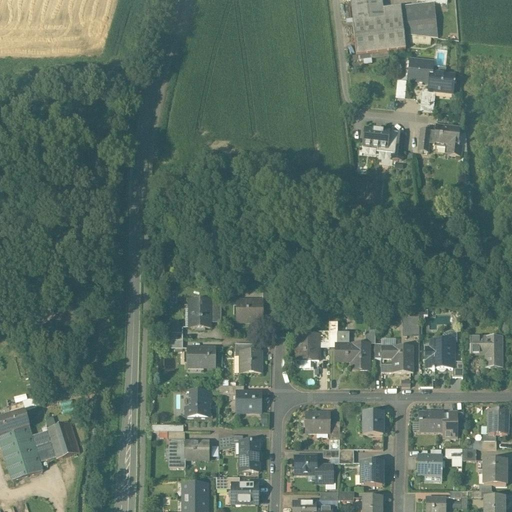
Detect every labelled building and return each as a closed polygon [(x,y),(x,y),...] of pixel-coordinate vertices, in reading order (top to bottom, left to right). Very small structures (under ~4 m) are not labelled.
[(381,0),(350,0),(353,24),(353,25),(384,21),(382,11),(381,0)] [(433,5),(400,9),(404,37),(438,41),(433,5)] [(384,21),(353,25),(353,24),(352,25),(356,57),(363,56),(405,51),(404,37),(400,9),(382,11),(384,21)] [(432,64),(410,62),(409,71),(414,72),(413,82),(426,84),(428,86),(429,86),(430,75),(431,75),(432,64)] [(431,75),(430,75),(429,86),(428,92),(428,93),(435,93),(452,95),(454,77),(431,75)] [(405,100),(406,82),(397,82),(396,100),(405,100)] [(435,93),(428,93),(428,92),(425,92),(423,93),(423,95),(422,95),(421,107),(433,108),(435,93)] [(421,107),(419,107),(418,115),(432,116),(433,116),(432,116),(433,108),(421,107)] [(459,131),(436,128),(435,133),(434,141),(434,146),(448,148),(448,149),(457,150),(457,148),(459,131)] [(385,133),(364,131),(362,149),(383,151),(385,133)] [(435,133),(420,132),(419,138),(429,139),(429,141),(434,141),(435,133)] [(404,135),(395,134),(392,162),(401,163),(404,135)] [(429,139),(419,138),(418,153),(427,154),(429,141),(429,139)] [(457,150),(448,149),(447,158),(459,159),(460,150),(458,150),(459,148),(457,148),(457,150)] [(277,291),(266,291),(266,303),(277,303),(277,291)] [(62,293),(53,299),(51,297),(45,302),(52,313),(69,302),(62,293)] [(210,302),(189,302),(189,330),(191,330),(210,330),(210,325),(221,325),(221,322),(214,322),(213,306),(221,306),(221,303),(210,303),(210,302)] [(262,302),(236,303),(236,324),(262,324),(262,302)] [(420,337),(419,317),(402,318),(403,338),(420,337)] [(508,325),(494,325),(494,333),(500,333),(500,337),(508,337),(508,325)] [(329,334),(318,333),(317,336),(317,345),(318,345),(329,345),(329,336),(329,334)] [(303,344),(295,344),(295,362),(318,362),(318,345),(317,345),(317,336),(303,336),(303,344)] [(337,336),(329,336),(329,345),(329,350),(335,350),(335,346),(337,346),(337,336)] [(486,341),(470,341),(470,357),(490,357),(490,370),(500,370),(500,340),(486,340),(486,341)] [(182,343),(170,343),(170,350),(182,351),(182,343)] [(453,343),(430,343),(430,351),(425,351),(425,371),(453,371),(453,343)] [(254,346),(235,346),(235,354),(242,354),(242,353),(254,353),(254,346)] [(369,346),(352,346),(352,347),(337,346),(335,346),(335,350),(335,364),(352,364),(352,373),(369,373),(369,346)] [(413,348),(392,349),(381,349),(381,361),(393,361),(393,375),(413,375),(413,348)] [(215,350),(187,350),(187,370),(203,370),(215,370),(215,350)] [(254,353),(242,353),(242,354),(242,375),(261,375),(261,353),(254,353)] [(463,380),(462,364),(456,364),(456,373),(452,373),(452,380),(463,380)] [(229,388),(218,388),(218,398),(229,398),(229,388)] [(243,388),(229,388),(229,398),(236,398),(236,394),(243,394),(243,388)] [(185,395),(180,395),(180,398),(179,399),(179,402),(180,403),(189,403),(189,395),(185,394),(185,395)] [(243,394),(236,394),(236,398),(235,416),(236,416),(236,414),(260,414),(259,416),(260,416),(261,395),(243,394)] [(211,395),(189,395),(189,403),(189,410),(185,410),(185,420),(207,420),(207,406),(211,406),(211,395)] [(24,413),(0,420),(0,438),(28,430),(29,429),(24,413)] [(443,426),(443,415),(419,415),(419,435),(443,435),(443,426)] [(456,415),(449,415),(449,423),(447,426),(443,426),(443,435),(443,441),(456,441),(456,429),(456,415)] [(507,415),(496,415),(488,415),(488,430),(491,430),(491,438),(507,438),(508,429),(507,429),(507,415)] [(329,416),(305,416),(305,435),(328,435),(329,435),(329,424),(329,416)] [(383,416),(363,416),(362,436),(362,437),(383,437),(383,416)] [(54,418),(45,419),(46,428),(55,426),(54,418)] [(69,424),(46,431),(47,434),(56,459),(56,461),(79,454),(69,424)] [(340,424),(329,424),(329,435),(328,435),(328,442),(339,442),(340,424)] [(28,430),(0,438),(0,446),(12,483),(42,474),(39,464),(56,459),(47,434),(31,439),(28,430)] [(242,438),(230,438),(230,446),(239,446),(239,444),(242,444),(242,438)] [(184,445),(172,444),(172,447),(169,447),(169,454),(171,454),(171,461),(169,461),(169,470),(184,470),(184,463),(184,445)] [(208,444),(184,445),(184,463),(208,462),(208,444)] [(242,444),(239,444),(239,446),(242,446),(242,457),(239,457),(239,465),(258,465),(258,455),(259,454),(259,449),(258,448),(258,444),(242,444)] [(496,444),(482,444),(482,452),(496,452),(496,444)] [(339,452),(323,452),(323,460),(339,460),(339,452)] [(353,452),(339,452),(339,460),(339,466),(353,466),(353,452)] [(462,452),(447,452),(447,460),(462,460),(462,452)] [(476,452),(462,452),(462,460),(462,464),(476,464),(476,452)] [(441,459),(432,459),(432,460),(426,459),(418,458),(417,477),(441,478),(441,459)] [(307,460),(298,460),(298,459),(294,459),(294,477),(305,477),(316,477),(317,477),(316,467),(316,459),(307,459),(307,460)] [(506,463),(483,463),(483,488),(505,488),(506,463)] [(258,465),(239,465),(239,474),(258,474),(258,465)] [(382,465),(361,465),(361,488),(382,488),(382,465)] [(332,485),(332,467),(316,467),(317,477),(316,477),(316,486),(332,485)] [(206,511),(206,486),(182,486),(182,487),(185,487),(184,511),(206,511)] [(239,486),(231,486),(231,487),(231,505),(232,505),(244,505),(258,505),(257,486),(239,486)] [(338,494),(319,494),(319,503),(337,503),(338,494)] [(354,494),(338,494),(337,503),(354,503),(354,494)] [(380,511),(381,500),(363,500),(363,511),(380,511)] [(444,511),(445,500),(426,500),(425,511),(444,511)] [(503,511),(503,500),(484,500),(484,511),(503,511)] [(314,503),(293,503),(292,511),(314,511),(314,503)]
